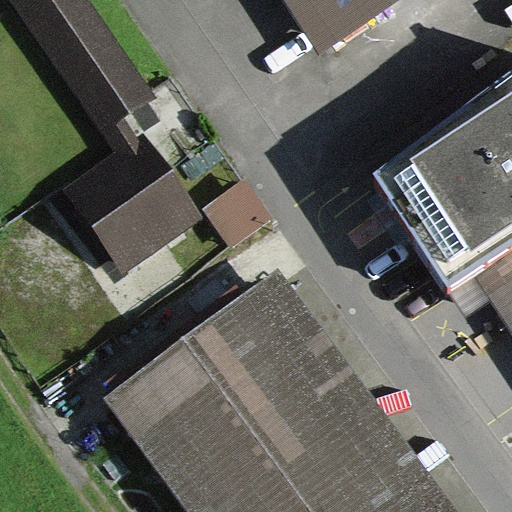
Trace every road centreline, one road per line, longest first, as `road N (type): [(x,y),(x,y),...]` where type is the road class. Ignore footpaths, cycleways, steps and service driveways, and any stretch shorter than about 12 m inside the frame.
road 1 (residential): [(177,0),(256,137),(511,494)]
road 2 (track): [(0,358),(109,511)]
